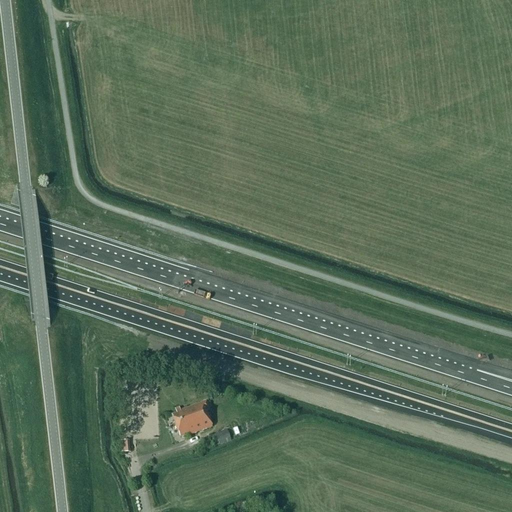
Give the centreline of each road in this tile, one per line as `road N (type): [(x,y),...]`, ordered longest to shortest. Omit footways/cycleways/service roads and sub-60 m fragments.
road 1 (motorway): [(0,267),(511,434)]
road 2 (tertiary): [(62,511),(4,0)]
road 3 (motorway): [(430,362),(0,224)]
